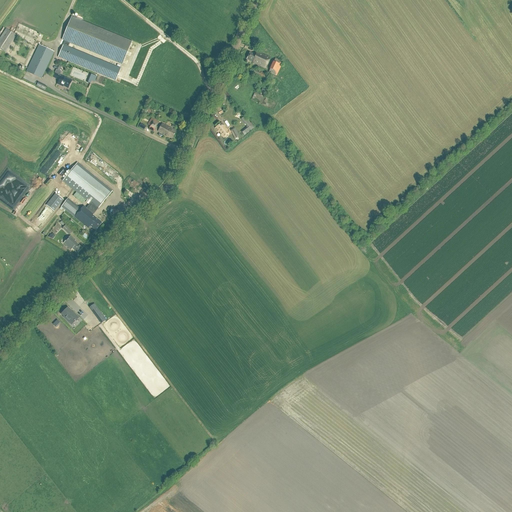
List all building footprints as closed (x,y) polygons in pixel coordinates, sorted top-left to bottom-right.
[(132,42),(81,21),(82,19),(77,17),(76,19),(71,17),(62,40),(65,41),(58,57),(116,81),(121,69),(67,47),(69,43),(122,65),(132,42)] [(0,49),(5,53),(16,36),(6,29),(0,38),(0,49)] [(26,72),(41,80),(54,52),(39,45),(26,72)] [(252,63),(265,69),(270,58),(260,54),(259,55),(256,53),(255,56),(249,53),(246,60),(250,61),(250,62),(252,63)] [(268,73),(276,77),(283,62),(275,59),(268,73)] [(259,67),(241,60),(240,63),(258,71),(259,67)] [(72,81),(59,75),(61,72),(59,71),(61,66),(59,65),(57,70),(56,70),(55,73),(52,78),(59,81),(57,85),(61,87),(61,86),(68,89),(72,81)] [(95,81),(96,77),(92,75),(88,83),(90,84),(91,81),(94,83),(95,81)] [(36,86),(44,91),(46,87),(38,82),(36,86)] [(246,126),(246,128),(241,132),(244,136),(254,128),(244,117),(241,120),(246,126)] [(148,125),(151,126),(149,130),(153,132),(158,122),(151,118),(148,125)] [(222,137),(224,138),(229,133),(228,132),(221,123),(215,128),(222,137)] [(165,136),(172,140),(176,132),(162,125),(158,132),(165,136)] [(210,128),(218,138),(220,136),(210,125),(206,128),(208,130),(210,128)] [(216,140),(218,138),(210,128),(207,130),(216,140)] [(61,206),(62,207),(66,210),(75,218),(89,229),(91,227),(96,231),(102,224),(93,216),(92,216),(112,191),(88,172),(77,163),(62,181),(87,201),(86,203),(89,206),(87,209),(84,207),(81,210),(67,199),(61,206)] [(106,181),(111,176),(102,168),(98,174),(106,181)] [(28,212),(40,195),(33,190),(21,208),(28,212)] [(26,226),(32,228),(35,219),(29,218),(26,226)] [(73,249),(78,253),(82,249),(74,242),(76,241),(71,236),(64,244),(71,251),(73,249)] [(85,311),(79,303),(80,303),(78,300),(71,306),(83,321),(90,316),(85,310),(85,311)] [(90,307),(101,324),(106,320),(94,304),(90,307)] [(66,310),(62,314),(65,316),(64,317),(72,325),(79,318),(74,313),(72,315),(66,310)]
